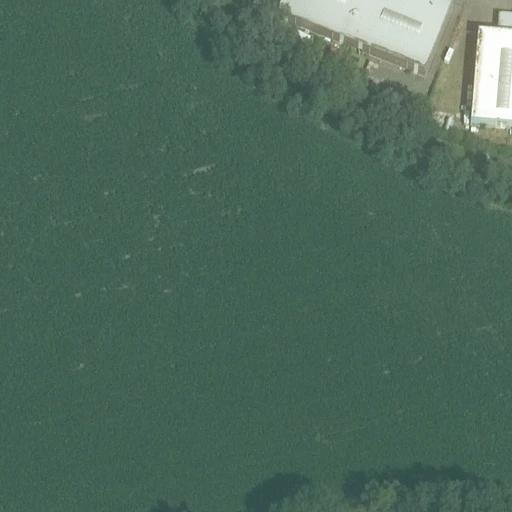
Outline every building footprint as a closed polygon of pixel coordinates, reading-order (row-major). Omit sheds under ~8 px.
[(327,0),(283,0),(276,19),(314,34),(327,0)] [(327,0),(314,34),(351,49),(369,0),(327,0)] [(412,0),(369,0),(351,49),(387,63),(412,0)] [(455,4),(445,0),(412,0),(387,63),(425,78),(455,4)] [(470,127),(511,130),(511,17),(499,17),(497,36),(477,35),(470,127)]
